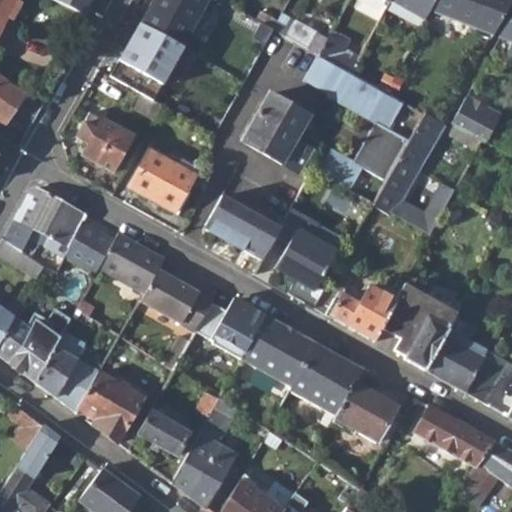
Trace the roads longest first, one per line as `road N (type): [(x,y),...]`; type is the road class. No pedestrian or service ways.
road 1 (residential): [(31,164),(511,437)]
road 2 (residential): [(0,375),(182,511)]
road 3 (residential): [(120,0),(31,164)]
